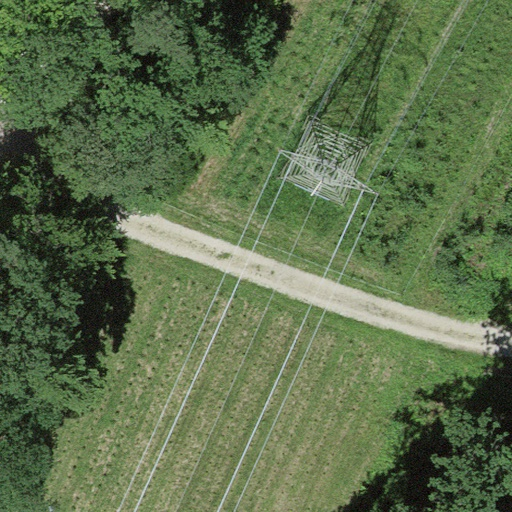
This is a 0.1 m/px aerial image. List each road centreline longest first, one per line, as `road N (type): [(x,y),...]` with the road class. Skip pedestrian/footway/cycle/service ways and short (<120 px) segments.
road 1 (track): [(511,341),(435,323),(113,213),(0,144)]
road 2 (track): [(0,84),(99,0)]
